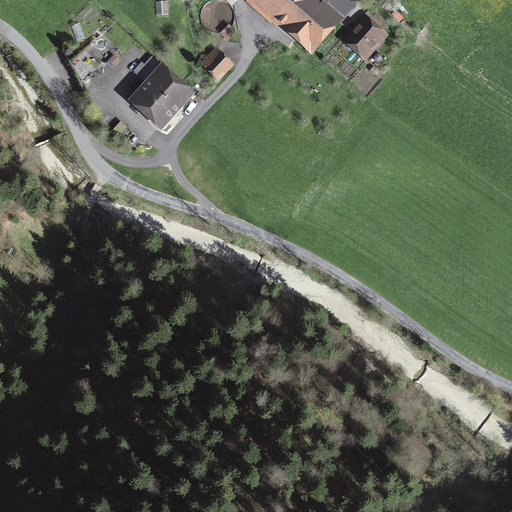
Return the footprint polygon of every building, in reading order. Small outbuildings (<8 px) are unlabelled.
[(310,46),(334,19),(312,0),(246,0),(246,1),(270,22),(275,16),(310,46)] [(349,41),(366,56),(384,36),(381,33),(369,23),(367,21),(349,41)] [(215,49),(202,62),(219,76),(228,67),(230,69),(233,65),(215,49)] [(148,53),(137,71),(147,77),(158,59),(148,53)] [(192,95),(162,69),(133,103),(163,129),(192,95)]
